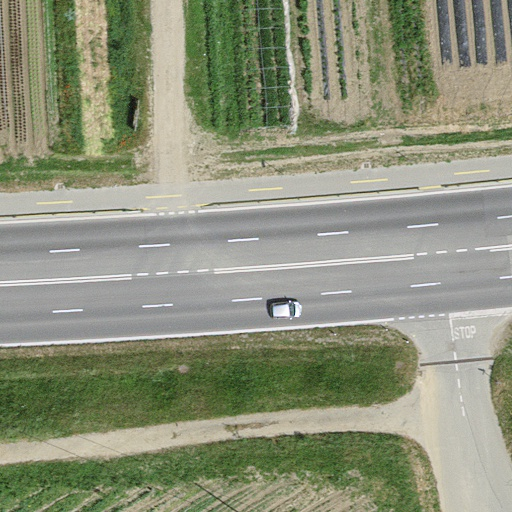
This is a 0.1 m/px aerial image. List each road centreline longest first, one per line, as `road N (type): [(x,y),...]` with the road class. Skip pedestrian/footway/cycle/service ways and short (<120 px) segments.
road 1 (track): [(463,404),(0,454)]
road 2 (secondary): [(0,282),(443,252)]
road 3 (track): [(167,0),(181,274)]
road 4 (unclassified): [(493,511),(463,404),(443,252)]
